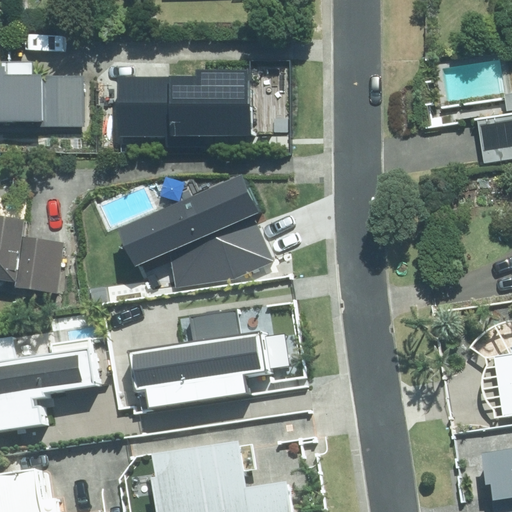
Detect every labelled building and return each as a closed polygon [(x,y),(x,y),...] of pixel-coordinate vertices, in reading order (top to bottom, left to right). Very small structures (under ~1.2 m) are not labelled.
[(244,74),(125,73),(124,135),(145,135),(145,140),(166,140),(166,135),(215,135),(215,125),(244,125),(244,74)] [(0,75),(0,118),(85,118),(85,75),(0,75)] [(486,163),(511,159),(511,115),(480,120),(486,163)] [(151,277),(231,265),(226,228),(241,226),(232,163),(179,171),(185,212),(157,216),(159,231),(144,233),(151,277)] [(0,275),(17,278),(15,284),(62,291),(69,239),(31,234),(33,214),(0,210),(0,275)] [(297,318),(276,321),(282,360),(303,357),(297,318)] [(19,361),(16,341),(0,342),(0,432),(50,425),(48,408),(42,408),(40,399),(53,397),(52,392),(104,385),(98,349),(96,350),(95,341),(54,347),(55,355),(19,361)] [(504,417),(511,415),(511,354),(495,357),(504,417)] [(296,511),(294,500),(278,503),(277,494),(254,497),(245,442),(164,455),(168,479),(162,479),(167,511),(296,511)] [(0,511),(51,511),(45,465),(4,471),(6,486),(0,486),(0,511)] [(511,511),(511,465),(511,469),(511,478),(461,486),(464,511),(511,511)]
